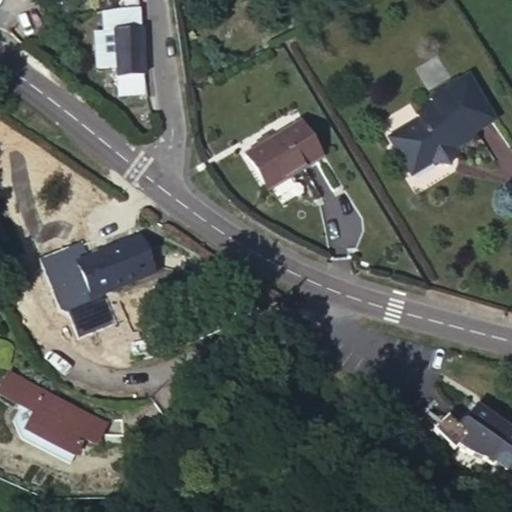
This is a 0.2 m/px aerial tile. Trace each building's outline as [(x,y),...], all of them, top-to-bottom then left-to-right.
[(138,7),(137,0),(109,0),(111,10),(138,7)] [(117,94),(145,91),(142,80),(138,7),(111,10),(101,11),(102,29),(112,28),(113,44),(113,57),(116,84),(117,94)] [(112,28),(102,29),(102,45),(113,44),(112,28)] [(102,45),(103,58),(113,57),(113,44),(102,45)] [(105,84),(116,84),(113,57),(103,58),(105,84)] [(488,113),(469,80),(432,101),(435,106),(418,117),(421,122),(391,140),(409,170),(428,159),(445,166),(456,144),(462,147),(472,140),(488,113)] [(264,190),(319,158),(297,122),(243,154),(264,190)] [(90,297),(152,272),(137,237),(76,262),(90,297)] [(23,431),(71,456),(82,439),(92,445),(102,424),(7,374),(0,387),(0,396),(18,405),(32,413),(23,431)] [(445,415),(430,430),(451,450),(456,445),(466,452),(483,459),(511,480),(511,429),(474,402),(456,426),(445,415)] [(65,469),(71,456),(23,431),(32,413),(18,405),(8,424),(14,442),(65,469)]
